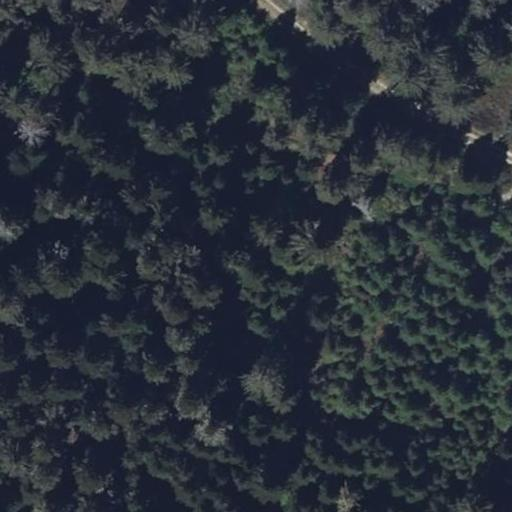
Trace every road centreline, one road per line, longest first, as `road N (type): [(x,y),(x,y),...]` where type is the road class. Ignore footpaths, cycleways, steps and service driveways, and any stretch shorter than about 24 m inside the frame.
road 1 (track): [(0,36),(331,147),(482,188),(511,180)]
road 2 (track): [(511,142),(362,65),(285,0)]
